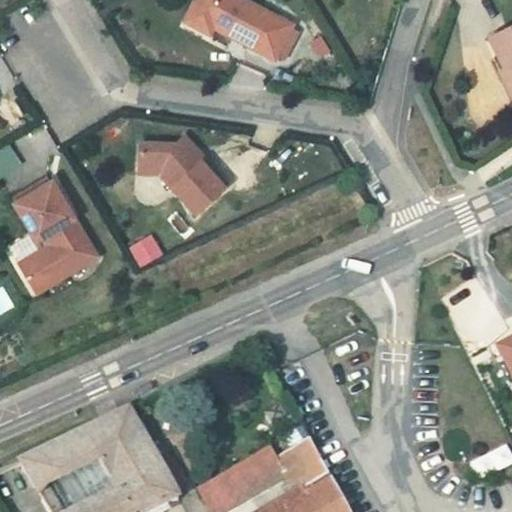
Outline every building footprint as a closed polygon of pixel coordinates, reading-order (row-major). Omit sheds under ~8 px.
[(295,24),(247,0),(198,0),(190,16),(216,29),(277,60),(295,24)] [(216,29),(190,16),(186,23),(212,36),(216,29)] [(511,18),(484,34),(501,68),(511,61),(511,18)] [(98,57),(114,86),(131,76),(116,48),(98,57)] [(511,61),(501,68),(495,72),(510,100),(511,99),(511,61)] [(192,152),(195,148),(178,131),(170,140),(132,141),(134,172),(155,171),(194,208),(222,180),(197,157),(192,152)] [(0,176),(20,169),(11,146),(0,150),(0,176)] [(195,148),(192,152),(197,157),(201,153),(195,148)] [(61,219),(39,183),(2,205),(25,241),(33,236),(39,245),(8,264),(25,292),(74,262),(78,246),(70,234),(63,238),(54,223),(61,219)] [(140,264),(154,255),(143,239),(130,248),(140,264)] [(78,246),(74,262),(84,256),(78,246)] [(511,338),(484,353),(507,395),(511,392),(511,338)] [(149,385),(128,395),(133,405),(153,396),(149,385)] [(123,414),(23,462),(49,511),(155,511),(174,502),(123,414)] [(344,511),(309,443),(271,460),(267,451),(193,484),(206,511),(211,511),(279,483),(292,508),(283,511),(344,511)] [(466,464),(475,484),(511,467),(511,460),(505,447),(466,464)]
